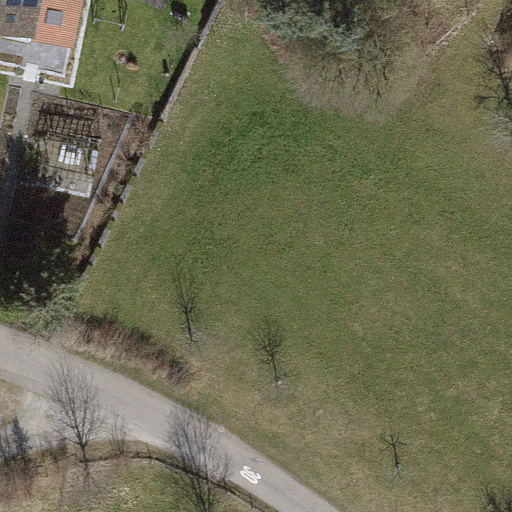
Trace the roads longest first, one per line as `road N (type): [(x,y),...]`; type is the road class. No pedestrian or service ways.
road 1 (residential): [(0,345),(154,413),(306,511)]
road 2 (unknown): [(154,413),(0,445)]
